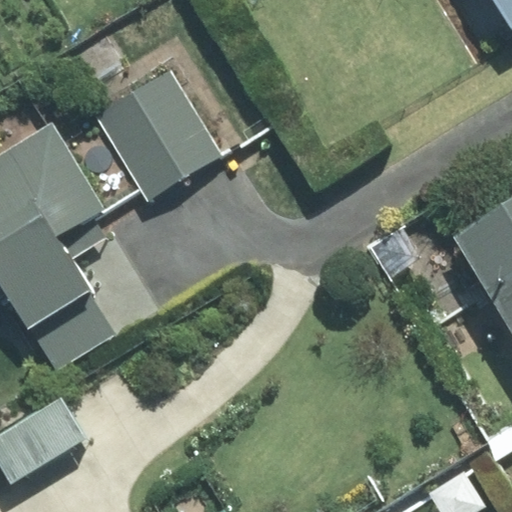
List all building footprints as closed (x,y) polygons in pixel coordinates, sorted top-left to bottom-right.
[(234,147),(179,65),(103,116),(158,198),(234,147)] [(121,207),(67,120),(0,161),(0,303),(23,289),(72,367),(129,332),(101,286),(110,281),(80,232),(121,207)] [(511,203),(475,227),(511,285),(511,203)] [(0,442),(26,483),(98,435),(71,394),(0,441),(0,442)] [(0,511),(11,511),(0,493),(0,511)]
